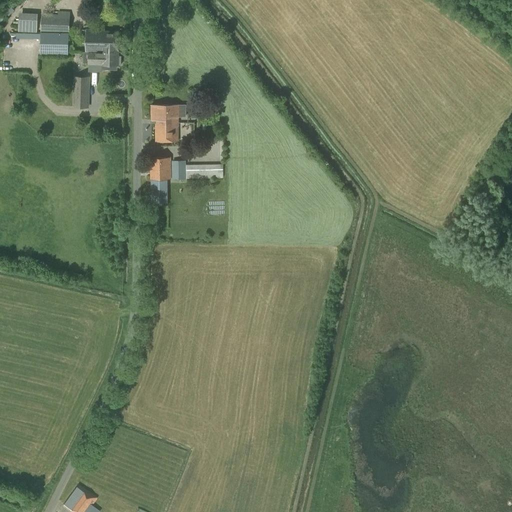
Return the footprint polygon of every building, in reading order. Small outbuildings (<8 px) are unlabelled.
[(41,32),(69,33),(69,15),(42,14),(41,32)] [(103,51),(118,52),(119,31),(105,31),(105,29),(87,29),(86,51),(88,51),(88,52),(103,53),(103,51)] [(68,54),(69,33),(41,32),(41,53),(68,54)] [(118,52),(103,51),(103,53),(88,52),(88,64),(103,64),(103,70),(111,70),(111,65),(118,65),(118,52)] [(89,108),(90,76),(74,76),(73,107),(89,108)] [(155,123),(179,123),(178,116),(186,116),(186,104),(151,105),(152,123),(155,123)] [(179,123),(155,123),(156,141),(179,141),(178,125),(179,125),(179,123)] [(150,157),(150,168),(170,168),(170,160),(170,157),(150,157)] [(172,179),(186,178),(185,160),(172,160),(172,179)] [(187,178),(224,177),(223,163),(187,164),(187,178)] [(150,168),(151,179),(164,179),(171,179),(170,168),(150,168)] [(83,491),(76,487),(63,504),(70,509),(70,510),(73,511),(87,511),(91,508),(97,498),(83,490),(83,491)]
